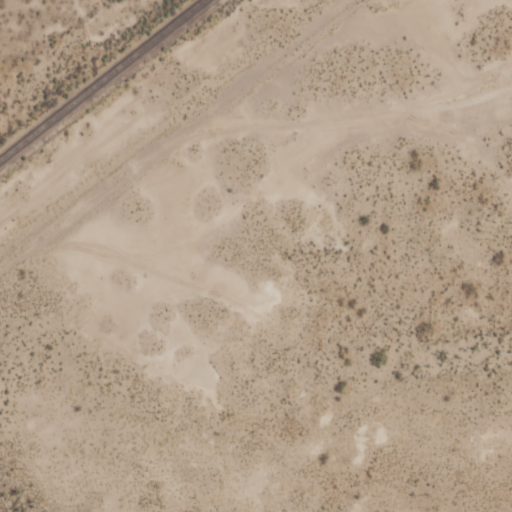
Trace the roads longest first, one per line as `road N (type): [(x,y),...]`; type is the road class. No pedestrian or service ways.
road 1 (track): [(0,281),(151,163),(242,122),(511,65)]
road 2 (track): [(185,148),(366,0)]
